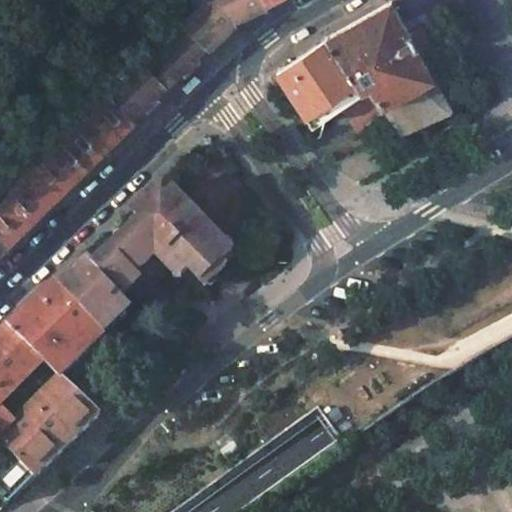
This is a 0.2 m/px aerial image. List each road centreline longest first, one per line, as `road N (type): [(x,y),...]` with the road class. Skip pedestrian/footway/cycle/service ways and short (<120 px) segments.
road 1 (trunk): [(0,3),(511,63)]
road 2 (trunk): [(212,511),(511,302)]
road 3 (secondary): [(52,511),(197,377),(312,288)]
road 4 (secondary): [(198,102),(0,292)]
road 5 (residential): [(249,55),(251,94),(344,224),(370,236),(393,234)]
road 6 (residential): [(312,288),(323,266),(320,241),(228,115),(198,102)]
road 7 (secondary): [(393,234),(511,160)]
